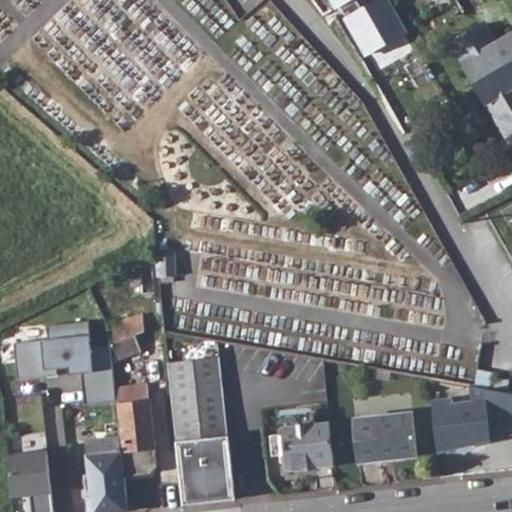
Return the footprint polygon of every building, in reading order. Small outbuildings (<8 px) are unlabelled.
[(396,36),(381,10),(350,25),(366,53),(396,36)] [(511,34),(496,43),(485,24),(475,29),(510,89),(511,87),(511,34)] [(511,135),(511,134),(511,87),(510,89),(475,29),(451,41),(474,83),(488,75),(500,95),(493,99),(511,135)] [(437,110),(420,85),(409,92),(425,120),(437,110)] [(153,250),(153,254),(156,276),(173,275),(171,250),(153,250)] [(144,312),(109,325),(112,344),(114,359),(142,350),(136,334),(145,330),(144,312)] [(86,406),(119,402),(114,359),(112,344),(97,346),(92,320),(16,327),(21,380),(62,377),(60,369),(70,367),(73,375),(83,373),(86,406)] [(319,358),(309,357),(312,377),(321,376),(319,358)] [(220,358),(169,364),(184,505),(237,499),(220,358)] [(434,406),(439,452),(511,435),(511,392),(490,389),(490,390),(471,387),(473,402),(434,406)] [(154,447),(148,391),(118,393),(119,402),(124,448),(120,449),(123,475),(151,472),(156,465),(154,447)] [(418,456),(413,412),(355,419),(360,463),(418,456)] [(287,470),(334,465),(330,423),(315,424),(314,414),(296,416),(297,426),(282,428),(287,470)] [(120,449),(118,432),(84,434),(86,453),(84,454),(89,511),(104,511),(126,510),(123,475),(120,449)] [(51,511),(45,450),(6,454),(11,495),(27,494),(29,511),(51,511)]
